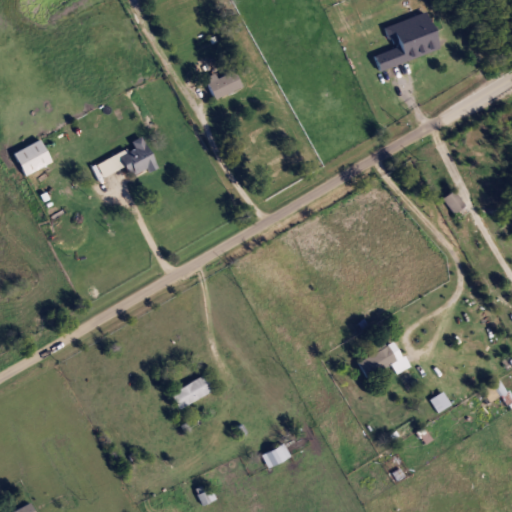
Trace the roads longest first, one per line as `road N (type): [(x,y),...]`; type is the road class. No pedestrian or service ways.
road 1 (residential): [(0,376),(511,75)]
road 2 (residential): [(481,307),(464,281),(432,341),(429,371),(451,390),(471,388),(489,371),(493,348),(481,307)]
road 3 (residential): [(136,0),(208,143),(266,222)]
road 4 (residential): [(380,154),(389,180),(458,255),(464,281)]
road 5 (residential): [(235,381),(211,339),(202,259)]
